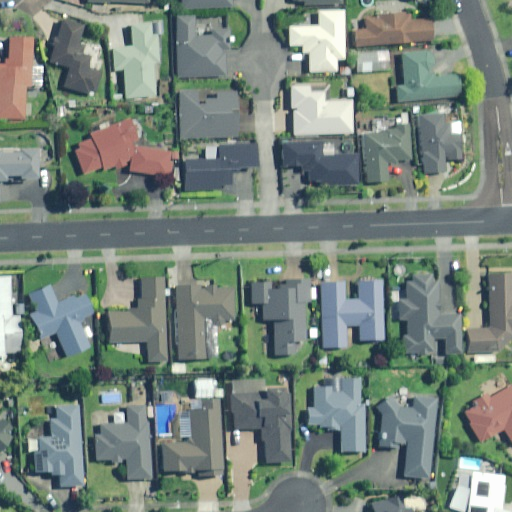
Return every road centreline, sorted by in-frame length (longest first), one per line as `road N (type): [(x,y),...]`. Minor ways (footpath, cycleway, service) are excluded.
road 1 (residential): [(0,238),(269,229)]
road 2 (residential): [(269,229),(503,220)]
road 3 (residential): [(503,220),(496,90),(469,0)]
road 4 (residential): [(269,229),(259,11)]
